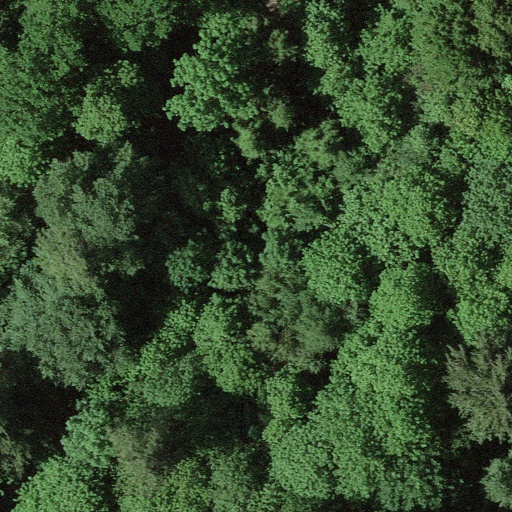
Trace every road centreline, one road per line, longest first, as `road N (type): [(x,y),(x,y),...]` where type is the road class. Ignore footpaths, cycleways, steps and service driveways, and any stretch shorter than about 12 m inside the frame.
road 1 (track): [(289,0),(195,107),(67,411),(1,511)]
road 2 (track): [(511,427),(408,511)]
